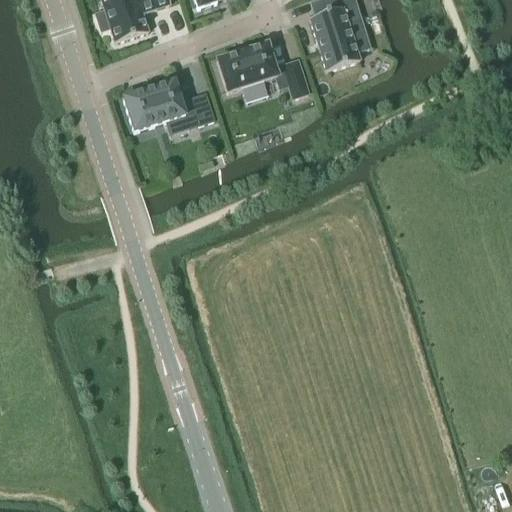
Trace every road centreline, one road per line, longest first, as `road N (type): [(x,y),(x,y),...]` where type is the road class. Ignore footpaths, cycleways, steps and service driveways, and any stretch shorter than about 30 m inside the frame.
road 1 (residential): [(222,511),(84,86)]
road 2 (residential): [(84,86),(288,17)]
